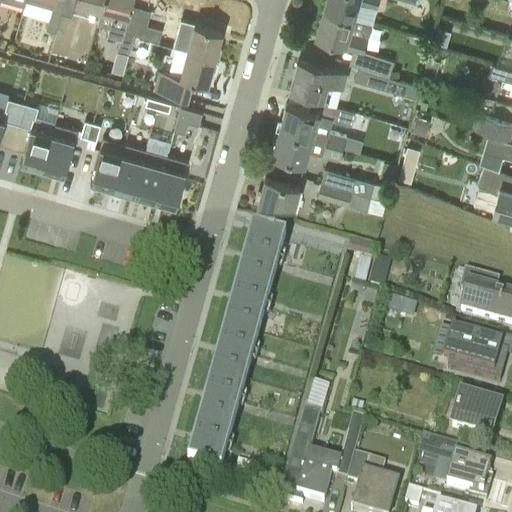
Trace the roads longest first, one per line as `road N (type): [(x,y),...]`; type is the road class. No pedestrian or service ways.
road 1 (residential): [(201,257),(276,0)]
road 2 (residential): [(130,511),(201,257)]
road 3 (residential): [(201,257),(0,200)]
